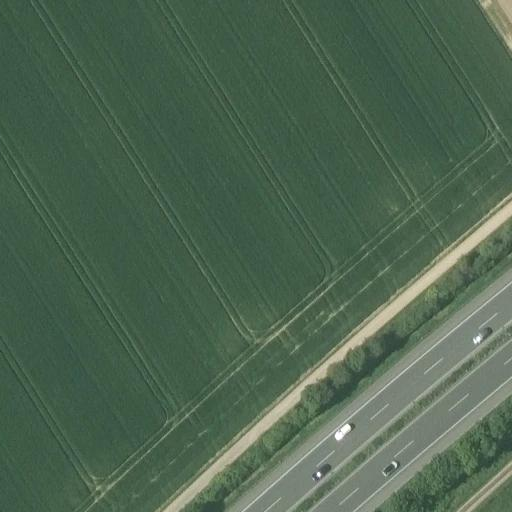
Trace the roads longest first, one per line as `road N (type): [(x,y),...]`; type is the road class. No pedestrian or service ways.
road 1 (track): [(172,511),(511,207)]
road 2 (motorway): [(511,307),(269,511)]
road 3 (motorway): [(341,511),(511,366)]
